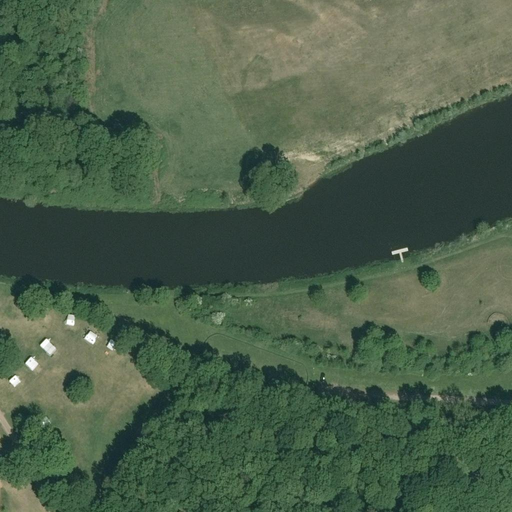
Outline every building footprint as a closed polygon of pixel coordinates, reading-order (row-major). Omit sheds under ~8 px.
[(51,330),(60,315),(53,311),(44,327),(51,330)] [(64,331),(80,335),(82,327),(66,324),(64,331)] [(107,344),(108,334),(95,333),(95,343),(107,344)] [(50,339),(42,347),(53,359),(61,351),(50,339)] [(115,351),(109,356),(114,363),(121,357),(115,351)] [(32,358),(26,365),(36,374),(42,366),(32,358)] [(10,381),(19,390),(27,382),(18,373),(10,381)] [(68,468),(72,476),(79,471),(75,464),(68,468)] [(431,498),(441,493),(432,477),(422,483),(431,498)] [(18,482),(5,485),(7,491),(19,488),(18,482)]
